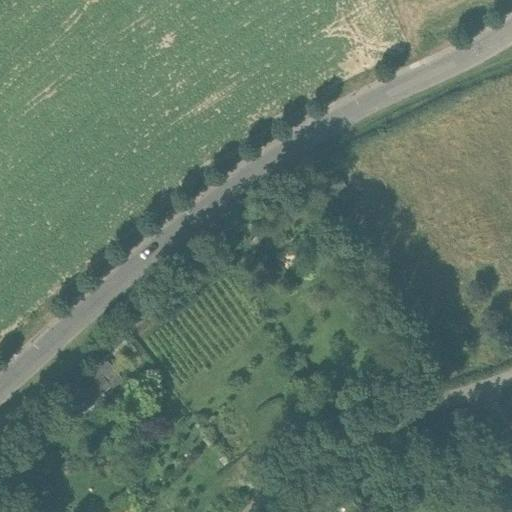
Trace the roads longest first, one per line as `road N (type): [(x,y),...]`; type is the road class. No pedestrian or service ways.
road 1 (residential): [(0,388),(152,248),(252,171),(511,29)]
road 2 (unclassified): [(250,511),(318,462),(511,378)]
